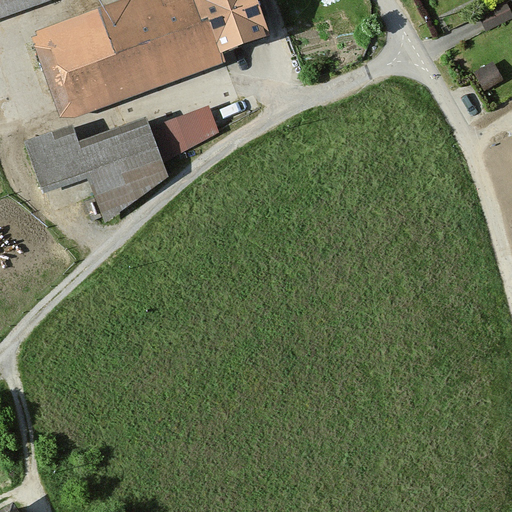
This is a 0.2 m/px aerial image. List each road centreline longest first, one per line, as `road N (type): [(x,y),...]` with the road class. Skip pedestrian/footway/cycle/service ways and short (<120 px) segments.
road 1 (track): [(47,511),(11,367),(21,334),(199,167),(266,122)]
road 2 (unclassified): [(481,162),(381,0)]
road 3 (track): [(511,285),(481,162)]
